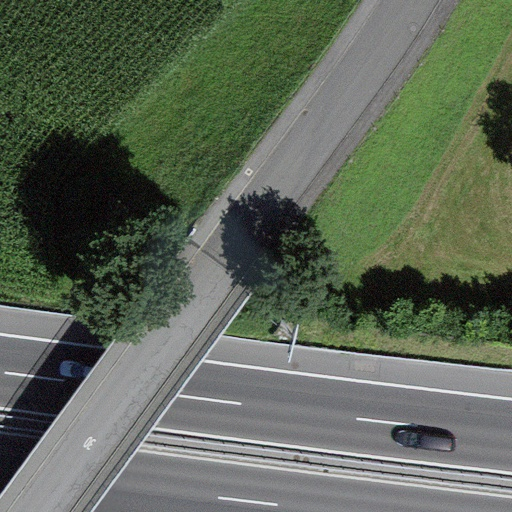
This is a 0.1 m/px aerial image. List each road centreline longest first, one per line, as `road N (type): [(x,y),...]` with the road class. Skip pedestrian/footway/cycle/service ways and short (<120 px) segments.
road 1 (unclassified): [(38,511),(413,0)]
road 2 (motorway): [(511,437),(0,371)]
road 3 (motorway): [(0,469),(329,511)]
